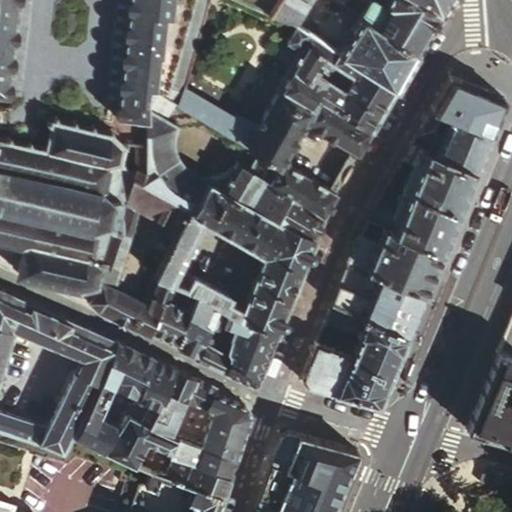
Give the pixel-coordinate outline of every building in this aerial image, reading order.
[(0,0),(0,89),(8,91),(17,0),(0,0)] [(17,0),(8,91),(21,92),(30,0),(17,0)] [(118,0),(102,118),(104,118),(104,119),(115,121),(130,0),(118,0)] [(130,0),(115,121),(145,127),(144,97),(146,85),(172,100),(174,101),(184,82),(209,0),(250,0),(269,9),(274,0),(130,0)] [(308,0),(274,0),(269,9),(296,21),(308,0)] [(416,50),(440,11),(420,0),(385,0),(384,0),(363,0),(357,11),(359,12),(416,50)] [(420,0),(440,11),(446,0),(420,0)] [(394,87),(416,50),(359,12),(337,47),(337,48),(394,87)] [(299,42),(289,60),(322,79),(315,92),(370,126),(394,87),(337,48),(337,47),(308,27),(307,28),(297,22),(289,36),(299,42)] [(299,42),(289,36),(281,32),(271,50),(289,60),(299,42)] [(258,148),(279,159),(302,118),(356,150),(370,126),(315,92),(322,79),(289,60),(256,119),(237,108),(235,111),(184,82),(174,101),(258,148)] [(429,105),(489,131),(497,112),(504,96),(446,71),(429,105)] [(145,149),(145,158),(140,180),(187,205),(171,235),(153,272),(176,282),(193,290),(210,299),(224,306),(274,330),(322,211),(334,190),(279,159),(258,148),(248,167),(234,159),(233,160),(230,165),(227,169),(225,171),(221,173),(217,175),(214,176),(211,177),(207,177),(204,178),(200,177),(196,177),(191,175),(186,173),(181,169),(178,165),(175,161),(172,156),(171,152),(170,147),(170,141),(172,135),(175,126),(161,118),(172,100),(146,85),(144,97),(145,127),(145,149)] [(429,105),(409,140),(473,169),(474,167),(481,149),(489,131),(429,105)] [(43,145),(0,135),(0,236),(21,241),(15,271),(77,285),(92,283),(98,262),(88,253),(93,231),(89,227),(104,226),(108,231),(112,231),(111,227),(106,222),(110,205),(116,204),(118,201),(116,199),(110,201),(104,192),(110,168),(121,165),(126,146),(110,130),(50,116),(43,145)] [(377,222),(440,249),(473,169),(409,140),(365,217),(377,222)] [(92,283),(77,285),(83,295),(84,297),(85,299),(87,301),(88,302),(89,303),(92,305),(93,306),(95,307),(97,309),(100,310),(147,333),(149,328),(161,297),(170,296),(176,282),(153,272),(141,298),(111,283),(134,203),(161,218),(156,228),(171,235),(187,205),(140,180),(145,158),(145,149),(136,147),(134,171),(125,169),(123,165),(121,165),(110,168),(104,192),(110,201),(116,199),(118,201),(116,204),(110,205),(106,222),(111,227),(112,231),(108,231),(104,226),(89,227),(93,231),(88,253),(98,262),(92,283)] [(382,274),(423,291),(424,291),(441,250),(440,249),(377,222),(370,238),(357,232),(347,259),(382,274)] [(330,300),(406,331),(423,291),(382,274),(373,296),(366,294),(362,286),(364,282),(341,273),(330,300)] [(0,424),(58,444),(64,431),(66,432),(114,337),(0,286),(0,424)] [(193,290),(187,304),(184,311),(193,314),(198,304),(207,307),(210,299),(193,290)] [(184,311),(187,304),(170,296),(161,297),(149,328),(173,340),(184,311)] [(400,347),(406,331),(330,300),(322,318),(358,333),(350,352),(314,338),(300,372),(305,381),(379,405),(386,385),(400,347)] [(254,376),(274,330),(224,306),(221,312),(224,319),(232,323),(230,332),(228,331),(225,345),(227,348),(229,353),(223,367),(250,378),(252,378),(254,376)] [(214,310),(209,322),(228,331),(230,332),(232,323),(224,319),(221,312),(214,310)] [(184,311),(173,340),(171,343),(223,367),(229,353),(227,348),(216,341),(204,335),(209,322),(194,314),(193,314),(184,311)] [(511,315),(497,350),(511,356),(511,315)] [(228,331),(209,322),(204,335),(216,341),(227,348),(225,345),(228,331)] [(138,382),(150,355),(137,349),(117,339),(114,337),(66,432),(97,445),(124,404),(135,388),(138,382)] [(463,433),(503,439),(511,417),(511,356),(497,350),(463,433)] [(152,355),(150,355),(138,382),(135,388),(148,394),(137,413),(147,420),(167,428),(183,396),(161,386),(171,364),(152,355)] [(183,396),(193,376),(172,365),(171,364),(161,386),(183,396)] [(168,446),(166,450),(227,473),(233,455),(235,456),(249,412),(245,403),(216,391),(214,384),(193,376),(183,396),(212,409),(199,441),(174,430),(168,446)] [(124,404),(97,445),(134,460),(144,437),(168,446),(174,430),(167,428),(147,420),(137,413),(124,404)] [(251,511),(250,511),(329,511),(340,486),(356,447),(286,429),(278,433),(269,459),(289,467),(281,491),(276,489),(260,483),(251,511)] [(158,469),(166,450),(168,446),(144,437),(134,460),(149,466),(158,469)] [(227,473),(166,450),(158,469),(191,482),(192,482),(221,493),(227,473)] [(511,474),(479,465),(474,483),(508,492),(511,477),(511,474)] [(262,479),(260,483),(276,489),(278,485),(262,479)] [(216,506),(221,493),(192,482),(180,511),(167,506),(164,511),(219,511),(221,509),(216,506)] [(0,511),(13,511),(15,507),(0,502),(0,511)]
